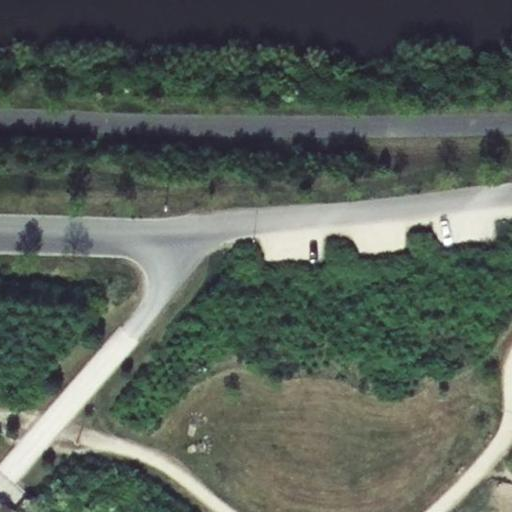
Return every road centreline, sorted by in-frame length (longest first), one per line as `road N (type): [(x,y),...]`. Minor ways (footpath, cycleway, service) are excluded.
road 1 (unclassified): [(179,231),(511,194)]
road 2 (unclassified): [(0,484),(152,307),(179,231)]
road 3 (unclassified): [(0,232),(179,231)]
